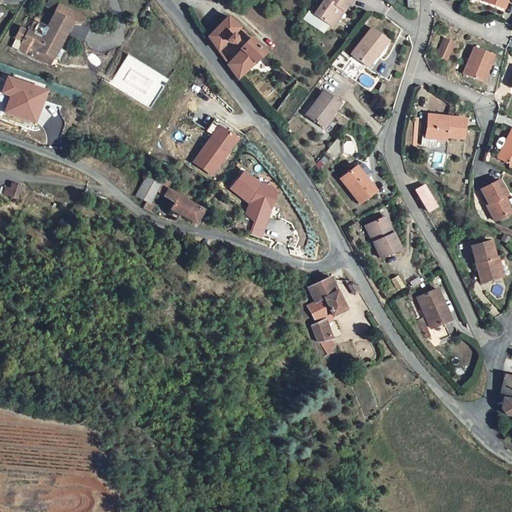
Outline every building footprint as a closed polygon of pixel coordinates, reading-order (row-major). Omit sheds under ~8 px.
[(82,21),(84,17),(50,0),(48,0),(46,5),(56,10),(48,27),(38,22),(33,32),(29,30),(29,31),(22,27),(12,47),(43,63),(44,61),(47,54),(54,58),(59,60),(64,51),(58,48),(72,21),(82,21)] [(351,0),(324,0),(315,15),(330,25),(340,9),(343,11),(351,0)] [(483,0),(483,1),(503,8),(505,0),(483,0)] [(333,27),(343,11),(340,9),(330,25),(333,27)] [(208,37),(218,51),(227,40),(229,43),(233,43),(236,41),(235,37),(232,35),(239,27),(227,16),(208,37)] [(388,41),(371,28),(350,55),(365,65),(368,61),(374,53),(377,55),(382,48),(388,41)] [(436,55),(448,60),(456,41),(443,36),(436,55)] [(227,65),(238,79),(265,53),(250,38),(241,49),(241,50),(227,65)] [(494,55),(474,47),(463,74),(483,82),(494,55)] [(373,65),(384,50),(382,48),(377,55),(374,53),(368,61),(373,65)] [(44,61),(50,64),(54,58),(47,54),(44,61)] [(124,60),(132,65),(136,59),(128,54),(124,60)] [(169,79),(162,75),(154,88),(161,93),(169,79)] [(2,93),(11,96),(6,109),(18,113),(17,116),(35,122),(41,106),(39,105),(36,104),(38,100),(41,101),(44,90),(29,85),(28,87),(6,80),(2,93)] [(340,103),(324,91),(306,115),(323,127),(340,103)] [(203,135),(209,139),(204,146),(194,163),(212,174),(222,158),(223,158),(236,137),(228,132),(231,128),(214,117),(203,135)] [(463,139),(465,119),(447,117),(447,121),(428,119),(426,137),(422,137),(421,145),(435,146),(436,139),(445,140),(446,137),(463,139)] [(511,129),(507,140),(502,150),(498,158),(510,164),(509,167),(511,168),(511,129)] [(502,150),(507,140),(502,138),(499,139),(496,144),(497,148),(502,150)] [(367,179),(369,178),(358,164),(356,166),(367,179)] [(360,204),(376,191),(367,179),(356,166),(340,178),(360,204)] [(270,186),(259,183),(243,171),(230,189),(250,203),(246,215),(256,224),(249,234),(261,237),(270,210),(267,209),(269,205),(271,206),(273,198),(267,197),(270,186)] [(147,178),(145,177),(135,197),(146,202),(143,208),(148,211),(150,207),(150,204),(156,190),(159,184),(147,178)] [(170,182),(163,178),(159,184),(166,188),(170,182)] [(487,205),(495,221),(511,212),(511,209),(507,200),(505,202),(503,197),(507,195),(499,180),(481,189),(489,204),(487,205)] [(164,196),(168,190),(166,188),(159,184),(156,190),(164,196)] [(425,184),(416,189),(428,211),(437,206),(425,184)] [(22,187),(13,185),(12,188),(10,196),(18,199),(22,187)] [(267,197),(273,198),(276,189),(270,186),(267,197)] [(201,215),(204,210),(193,204),(171,192),(168,190),(164,196),(164,197),(173,203),(170,210),(180,215),(196,224),(201,215)] [(390,234),(393,233),(385,216),(382,217),(390,234)] [(390,234),(382,217),(366,225),(381,258),(401,249),(393,233),(390,234)] [(511,234),(511,230),(495,224),(494,229),(511,236),(511,234)] [(491,241),(472,246),(481,282),(501,277),(495,257),(491,241)] [(311,325),(318,340),(321,342),(331,339),(332,339),(327,323),(330,321),(329,320),(328,318),(333,315),(345,309),(329,277),(308,287),(311,293),(315,302),(307,306),(315,323),(311,325)] [(348,285),(354,294),(359,292),(357,289),(351,282),(348,285)] [(447,312),(437,288),(417,297),(432,328),(448,321),(445,313),(447,312)] [(428,330),(422,319),(418,321),(423,332),(428,330)] [(511,374),(503,373),(500,391),(499,395),(511,397),(511,374)]
